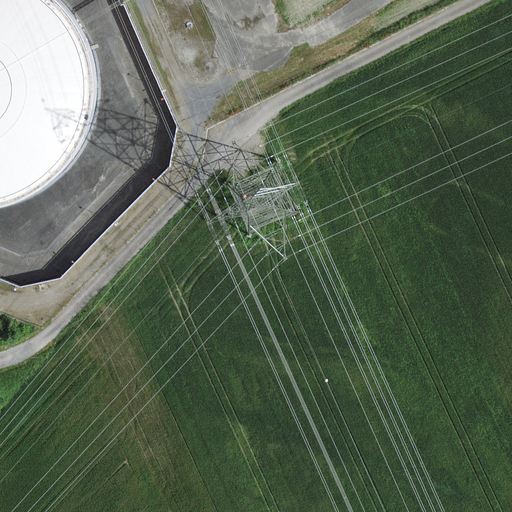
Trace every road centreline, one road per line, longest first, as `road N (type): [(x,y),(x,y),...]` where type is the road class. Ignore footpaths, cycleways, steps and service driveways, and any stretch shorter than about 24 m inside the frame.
road 1 (track): [(0,361),(29,351),(268,109),(474,0)]
road 2 (unknown): [(177,0),(228,122)]
